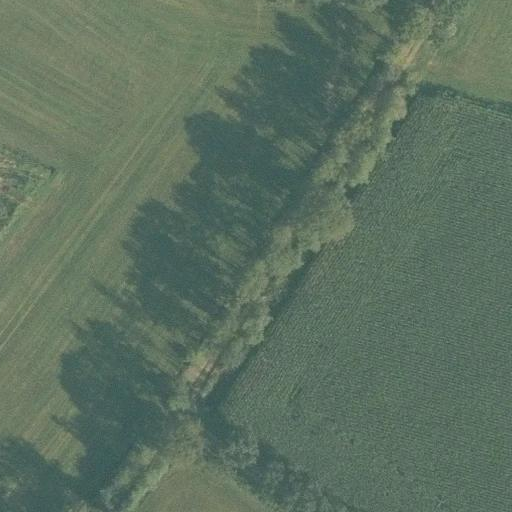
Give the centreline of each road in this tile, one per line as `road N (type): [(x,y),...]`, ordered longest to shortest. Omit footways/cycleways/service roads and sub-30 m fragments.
road 1 (track): [(422,0),(178,413)]
road 2 (track): [(315,511),(178,413)]
road 3 (track): [(178,413),(96,511)]
